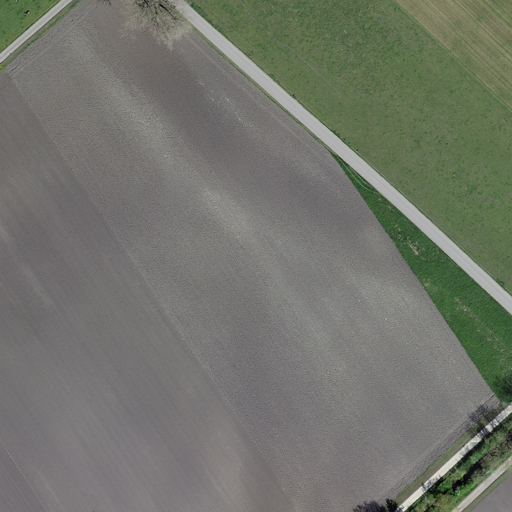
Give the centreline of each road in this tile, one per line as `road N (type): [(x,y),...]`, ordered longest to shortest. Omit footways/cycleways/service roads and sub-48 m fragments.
road 1 (unclassified): [(511,307),(176,0)]
road 2 (track): [(511,403),(396,511)]
